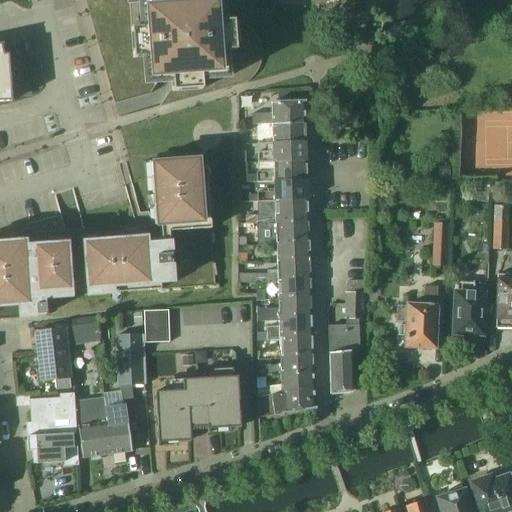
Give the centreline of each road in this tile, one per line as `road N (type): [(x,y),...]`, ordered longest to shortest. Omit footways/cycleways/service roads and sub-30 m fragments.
road 1 (residential): [(325,441),(312,99)]
road 2 (residential): [(325,441),(95,511)]
road 3 (residential): [(511,369),(325,441)]
road 4 (residential): [(0,197),(85,173),(63,98)]
